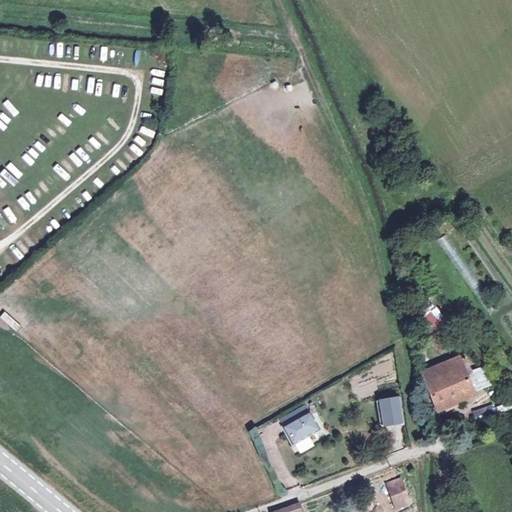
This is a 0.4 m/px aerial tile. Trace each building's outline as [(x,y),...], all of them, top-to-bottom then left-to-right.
[(83,116),(87,111),(76,104),(73,108),(83,116)] [(105,123),(101,128),(110,136),(114,132),(105,123)] [(84,149),(92,155),(96,150),(88,144),(84,149)] [(61,167),(50,174),(56,183),(67,176),(61,167)] [(12,223),(17,219),(8,207),(3,211),(12,223)] [(437,332),(446,325),(431,306),(412,320),(421,337),(426,335),(439,353),(448,346),(437,332)] [(446,325),(437,332),(448,346),(457,339),(446,325)] [(436,370),(423,375),(438,414),(461,404),(458,398),(474,391),(460,357),(446,363),(450,374),(439,379),(436,370)] [(474,390),(489,384),(482,368),(468,374),(474,390)] [(398,397),(381,400),(385,426),(402,423),(398,397)] [(385,426),(381,400),(376,401),(380,427),(385,426)] [(511,406),(510,400),(472,411),(475,422),(511,411),(511,406)] [(281,424),(309,409),(306,404),(278,419),(281,424)] [(309,409),(281,424),(293,445),(320,429),(309,409)] [(402,481),(390,486),(395,500),(407,495),(402,481)] [(410,503),(407,495),(395,500),(398,507),(410,503)]
